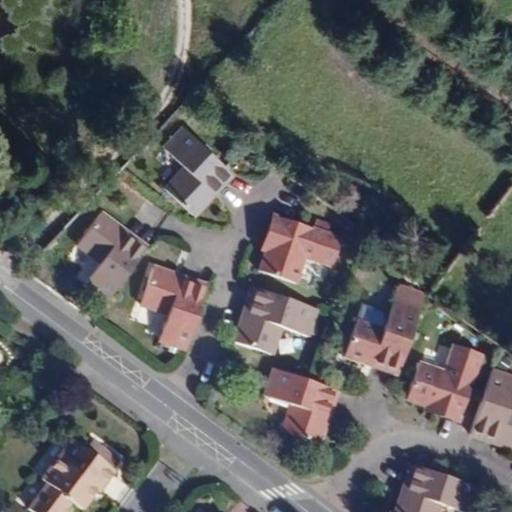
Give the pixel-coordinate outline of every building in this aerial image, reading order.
[(201,198),(227,172),(183,127),(162,148),(182,168),(164,189),(191,215),(205,201),(201,198)] [(205,201),(230,175),(227,172),(201,198),(205,201)] [(107,303),(145,252),(116,231),(119,227),(101,213),(78,245),(101,262),(83,285),(107,303)] [(265,251),(278,217),(272,215),(266,231),(259,249),(265,251)] [(330,266),(339,239),(297,224),(278,217),(265,251),(258,271),(294,283),(304,257),(330,266)] [(125,232),(119,227),(116,231),(145,252),(147,248),(125,232)] [(186,350),(206,291),(172,280),(174,275),(153,268),(140,307),(166,316),(158,341),(186,350)] [(206,291),(207,286),(182,278),(174,275),(172,280),(206,291)] [(244,325),(256,289),(252,288),(251,290),(239,323),(244,325)] [(305,336),(315,309),(256,289),(244,325),(239,323),(233,342),(269,355),(279,328),(305,336)] [(398,368),(419,308),(393,299),(384,326),(357,317),(344,354),(364,361),(365,357),(398,368)] [(459,417),(481,355),(453,345),(443,372),(417,363),(404,400),(427,407),(459,417)] [(397,372),(398,368),(365,357),(364,361),(397,372)] [(320,422),(331,390),(272,369),(266,386),(262,396),(290,406),(281,433),(316,446),(324,424),(320,422)] [(511,450),(511,408),(509,407),(511,397),(511,378),(491,371),(470,431),(504,442),(502,447),(511,450)] [(326,417),(335,393),(336,391),(331,390),(320,422),(324,424),(326,417)] [(459,417),(427,407),(425,412),(457,423),(459,417)] [(504,442),(470,431),(468,436),(502,447),(504,442)] [(96,494),(112,473),(108,469),(114,459),(99,447),(92,456),(84,450),(70,440),(41,480),(46,484),(28,509),(32,511),(63,511),(71,503),(81,511),(90,499),(84,495),(89,489),(95,493),(96,494)] [(99,447),(91,441),(84,450),(92,456),(99,447)] [(401,501),(414,466),(410,465),(409,467),(397,500),(401,501)] [(459,511),(463,511),(473,487),(414,466),(401,501),(397,500),(393,511),(434,511),(437,505),(459,511)] [(90,499),(95,493),(89,489),(84,495),(90,499)]
